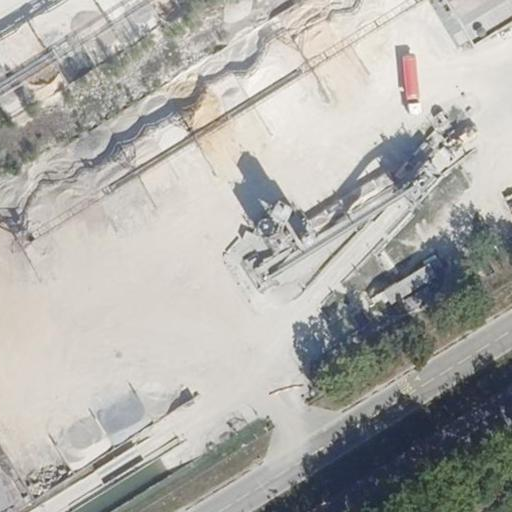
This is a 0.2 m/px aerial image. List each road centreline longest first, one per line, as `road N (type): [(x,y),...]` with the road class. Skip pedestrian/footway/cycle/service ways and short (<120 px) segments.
road 1 (unknown): [(209,319),(254,377),(429,164),(511,100)]
road 2 (unknown): [(511,31),(157,230)]
road 3 (tertiary): [(511,344),(242,511)]
road 4 (unknown): [(0,356),(45,376),(77,375),(209,319)]
road 5 (tertiary): [(331,511),(511,400)]
road 6 (unknown): [(157,230),(0,313)]
